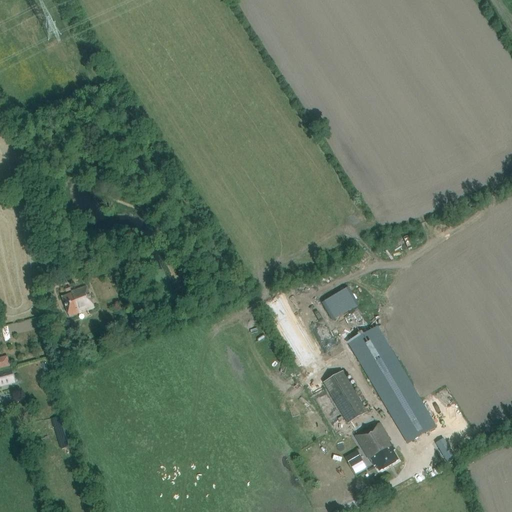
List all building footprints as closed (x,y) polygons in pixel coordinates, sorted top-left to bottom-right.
[(72,294),(63,297),(69,315),(93,307),(86,286),(71,292),(72,294)] [(333,321),(360,308),(351,288),(324,301),(333,321)] [(11,335),(45,327),(42,317),(5,326),(9,343),(12,342),(11,335)] [(377,327),(349,343),(408,443),(435,426),(377,327)] [(11,370),(0,373),(0,386),(14,382),(11,370)] [(348,422),(367,412),(344,371),(325,382),(348,422)] [(63,428),(59,416),(51,419),(55,431),(63,428)] [(372,428),(371,427),(355,436),(373,466),(375,465),(379,472),(398,460),(392,450),(394,449),(379,424),(372,428)] [(357,451),(345,458),(348,464),(361,457),(357,451)] [(328,464),(336,484),(348,479),(339,459),(328,464)] [(357,475),(367,469),(363,462),(353,467),(357,475)]
